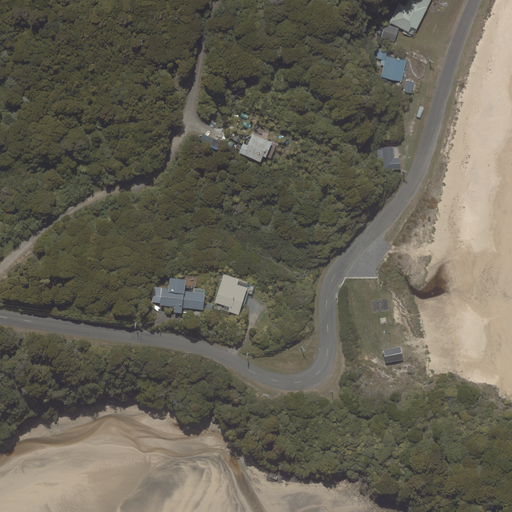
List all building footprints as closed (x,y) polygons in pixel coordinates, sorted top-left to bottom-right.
[(415,35),(430,0),(407,0),(405,6),(397,2),(388,23),(415,35)] [(381,37),(395,42),(399,28),(386,24),(381,37)] [(377,49),(376,57),(385,59),(386,57),(387,51),(377,49)] [(402,81),(406,61),(386,57),(385,59),(382,77),(402,81)] [(411,93),(413,83),(407,81),(404,91),(411,93)] [(266,157),(272,142),(252,133),(247,145),(243,143),(239,152),(260,161),(263,156),(266,157)] [(220,142),(203,134),(199,142),(216,150),(220,142)] [(381,141),(384,170),(400,169),(399,158),(394,158),(393,140),(381,141)] [(239,279),(224,274),(215,303),(229,307),(228,311),(239,315),(247,288),(237,285),(239,279)] [(182,308),(203,311),(205,293),(185,291),(186,280),(170,278),(169,289),(162,289),(160,305),(175,307),(174,312),(181,313),(182,308)] [(159,303),(161,288),(154,287),(152,302),(159,303)]
